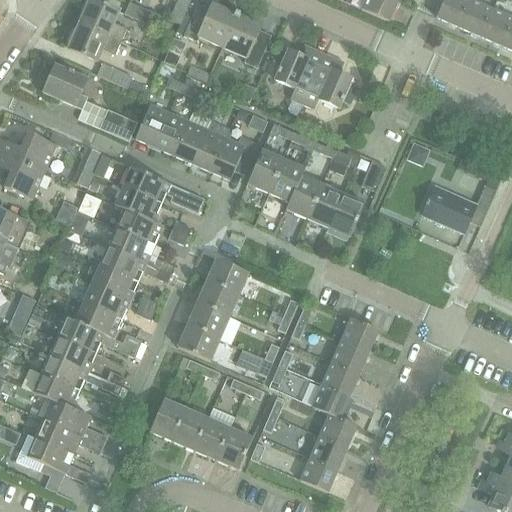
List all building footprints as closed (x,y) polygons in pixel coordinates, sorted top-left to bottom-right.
[(179,27),(186,12),(191,0),(178,0),(168,23),(179,27)] [(395,0),(366,0),(361,12),(388,24),(398,1),(395,0)] [(444,0),(436,20),(461,31),(464,33),(476,5),(464,0),(444,0)] [(90,1),(79,27),(120,45),(126,32),(112,26),(118,13),(90,1)] [(492,45),(504,17),(476,5),(464,33),(492,45)] [(154,30),(158,18),(128,6),(124,17),(154,30)] [(197,40),(221,50),(236,17),(212,6),(207,17),(195,11),(183,40),(195,45),(197,40)] [(0,42),(17,20),(4,10),(0,14),(0,42)] [(236,17),(221,50),(245,61),(243,65),(257,71),(268,44),(257,39),(261,28),(236,17)] [(511,53),(511,20),(504,17),(492,45),(511,53)] [(68,51),(86,59),(96,63),(101,52),(114,58),(120,45),(79,27),(68,51)] [(289,103),(301,108),(324,56),(304,47),(299,58),(286,53),(273,82),(294,92),(289,103)] [(319,102),(321,103),(339,111),(342,104),(350,107),(357,89),(350,86),(352,82),(339,76),(344,65),(324,56),(301,108),(313,114),(319,102)] [(125,90),(126,90),(148,100),(152,92),(129,82),(130,80),(101,67),(97,78),(125,90)] [(86,81),(73,76),(55,68),(43,95),(82,112),(87,101),(79,97),(86,81)] [(168,90),(179,94),(182,87),(172,82),(168,90)] [(179,94),(189,99),(198,103),(201,95),(182,87),(179,94)] [(245,87),(238,102),(249,107),(256,92),(245,87)] [(198,103),(206,106),(216,111),(219,103),(201,95),(198,103)] [(230,108),(219,103),(216,111),(227,115),(230,108)] [(150,108),(143,124),(135,142),(154,150),(169,116),(150,108)] [(240,112),(236,120),(243,123),(247,115),(240,112)] [(137,126),(108,113),(100,131),(129,144),(137,126)] [(173,159),(192,167),(207,133),(206,132),(211,122),(193,114),(188,124),(173,159)] [(173,159),(188,124),(169,116),(154,150),(173,159)] [(270,134),(277,137),(291,143),(295,136),(273,127),(270,134)] [(210,175),(225,141),(207,133),(192,167),(210,175)] [(71,143),(52,135),(47,145),(28,136),(21,151),(0,141),(0,157),(43,176),(55,148),(66,153),(71,143)] [(291,143),(312,153),(315,146),(295,136),(291,143)] [(237,166),(248,170),(255,152),(258,147),(241,139),(238,146),(225,141),(210,175),(230,183),(237,166)] [(312,153),(333,162),(336,155),(315,146),(312,153)] [(353,171),(359,157),(348,152),(345,159),(336,155),(333,162),(334,162),(329,173),(343,179),(347,168),(353,171)] [(255,168),(247,187),(268,196),(283,163),(262,153),(255,168)] [(4,190),(17,196),(32,203),(43,176),(0,157),(0,170),(10,175),(4,190)] [(268,196),(289,205),(301,179),(305,172),(283,163),(268,196)] [(373,194),(384,168),(372,163),(360,189),(373,194)] [(184,205),(188,195),(131,170),(123,190),(161,207),(166,197),(172,199),(170,205),(197,217),(200,211),(184,205)] [(483,170),(478,179),(498,188),(502,179),(501,179),(483,170)] [(286,212),(307,222),(322,188),(301,179),(289,205),(286,212)] [(92,184),(88,192),(96,195),(99,187),(92,184)] [(307,222),(328,231),(343,197),(322,188),(307,222)] [(480,230),(496,193),(485,188),(475,208),(435,190),(422,218),(464,237),(469,225),(480,230)] [(115,208),(123,212),(124,212),(153,225),(161,207),(123,190),(115,208)] [(204,202),(188,195),(184,205),(200,211),(204,202)] [(364,207),(343,197),(328,231),(350,240),(364,207)] [(26,253),(38,228),(0,211),(0,243),(18,252),(19,250),(26,253)] [(115,231),(154,248),(163,229),(153,225),(124,212),(123,212),(115,231)] [(69,230),(68,232),(82,238),(90,220),(78,214),(76,214),(69,230)] [(172,233),(188,239),(191,231),(175,225),(172,233)] [(175,269),(159,262),(150,258),(154,248),(115,231),(107,249),(146,267),(155,271),(171,278),(175,269)] [(188,239),(172,233),(168,242),(184,248),(188,239)] [(10,270),(18,252),(0,243),(0,276),(2,277),(6,268),(10,270)] [(65,243),(62,251),(69,254),(73,246),(65,243)] [(107,249),(99,268),(138,285),(146,267),(107,249)] [(60,255),(55,266),(64,270),(69,259),(60,255)] [(206,284),(238,298),(248,276),(216,262),(206,284)] [(99,268),(91,287),(130,304),(138,285),(99,268)] [(53,270),(50,277),(59,281),(62,274),(53,270)] [(167,286),(171,278),(155,271),(151,279),(167,286)] [(206,284),(197,306),(229,320),(238,298),(206,284)] [(91,287),(83,305),(122,323),(130,304),(91,287)] [(59,306),(68,295),(60,288),(50,298),(59,306)] [(139,308),(154,315),(158,306),(143,299),(139,308)] [(283,318),(292,322),(298,306),(289,302),(283,318)] [(83,305),(74,325),(74,326),(104,338),(113,342),(122,323),(83,305)] [(187,328),(219,342),(229,320),(197,306),(187,328)] [(154,315),(139,308),(135,317),(150,324),(154,315)] [(297,324),(305,328),(312,311),(304,308),(297,324)] [(292,322),(283,318),(276,332),(285,336),(292,322)] [(134,361),(138,353),(122,346),(113,342),(104,338),(74,326),(74,325),(65,321),(57,339),(96,356),(100,346),(134,361)] [(350,321),(341,343),(368,355),(378,333),(350,321)] [(11,324),(6,334),(12,337),(20,340),(24,330),(11,324)] [(305,328),(297,324),(290,339),(299,342),(305,328)] [(219,342),(187,328),(177,350),(209,364),(219,342)] [(319,331),(314,343),(332,351),(337,340),(319,331)] [(122,346),(138,353),(142,343),(126,337),(122,346)] [(49,358),(121,391),(125,381),(110,374),(106,383),(88,375),(96,356),(57,339),(49,358)] [(341,343),(331,365),(359,377),(368,355),(341,343)] [(264,361),(273,365),(279,350),(270,346),(264,361)] [(284,353),(277,368),(286,372),(292,357),(284,353)] [(41,376),(80,393),(84,383),(118,398),(121,391),(49,358),(41,376)] [(263,388),(266,380),(273,365),(264,361),(257,377),(255,376),(252,383),(263,388)] [(201,377),(205,369),(189,363),(186,371),(201,377)] [(322,387),(349,399),(359,377),(331,365),(322,387)] [(280,387),(286,372),(277,368),(271,383),(280,387)] [(219,376),(208,371),(205,369),(201,377),(216,384),(219,376)] [(80,393),(41,376),(33,395),(51,403),(51,402),(70,412),(72,411),(80,393)] [(229,390),(245,396),(248,388),(233,382),(229,390)] [(339,422),(340,421),(349,399),(322,387),(312,410),(329,417),(339,422)] [(260,403),(264,395),(248,388),(245,396),(260,403)] [(0,400),(0,422),(8,424),(14,400),(1,396),(0,400)] [(51,403),(43,422),(103,449),(107,440),(85,430),(90,419),(72,411),(70,412),(51,402),(51,403)] [(149,434),(172,444),(186,412),(164,402),(149,434)] [(276,402),(269,417),(278,421),(284,406),(276,402)] [(115,420),(119,410),(104,404),(100,413),(115,420)] [(226,411),(222,420),(243,429),(247,419),(226,411)] [(194,454),(208,422),(186,412),(172,444),(194,454)] [(272,434),(278,421),(269,417),(264,430),(272,434)] [(356,428),(340,421),(339,422),(329,417),(319,439),(346,451),(356,428)] [(73,458),(78,447),(99,457),(103,449),(43,422),(35,440),(73,458)] [(216,463),(230,431),(208,422),(194,454),(216,463)] [(238,473),(246,455),(252,441),(230,431),(216,463),(238,473)] [(54,472),(65,477),(71,479),(86,486),(90,477),(69,468),(73,458),(35,440),(27,437),(16,464),(40,474),(43,467),(54,472)] [(337,473),(346,451),(319,439),(310,461),(337,473)] [(511,447),(506,444),(501,454),(511,459),(506,469),(511,471),(511,447)] [(256,447),(250,462),(258,465),(265,450),(256,447)] [(327,495),(337,473),(310,461),(300,484),(327,495)] [(511,471),(506,469),(501,480),(491,475),(488,483),(511,494),(511,471)] [(54,472),(49,482),(60,487),(65,477),(54,472)] [(511,511),(511,494),(488,483),(483,493),(493,498),(488,509),(494,511),(511,511)]
